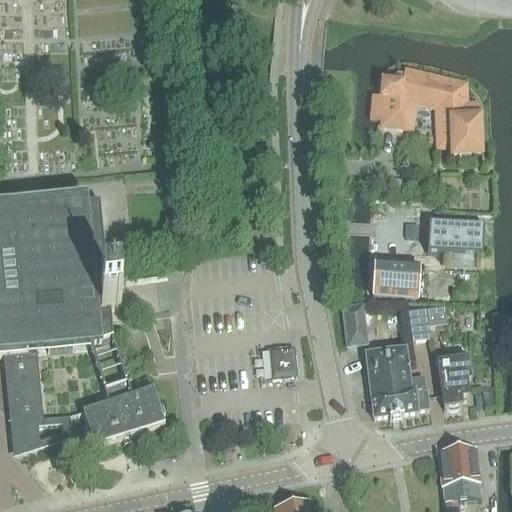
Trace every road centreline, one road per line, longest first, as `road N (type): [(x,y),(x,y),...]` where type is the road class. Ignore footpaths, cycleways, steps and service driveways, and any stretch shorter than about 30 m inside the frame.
road 1 (tertiary): [(346,459),(307,275),(297,89),(306,0)]
road 2 (tertiary): [(346,459),(511,430)]
road 3 (residential): [(102,511),(225,485)]
road 4 (unclassified): [(225,485),(346,459)]
